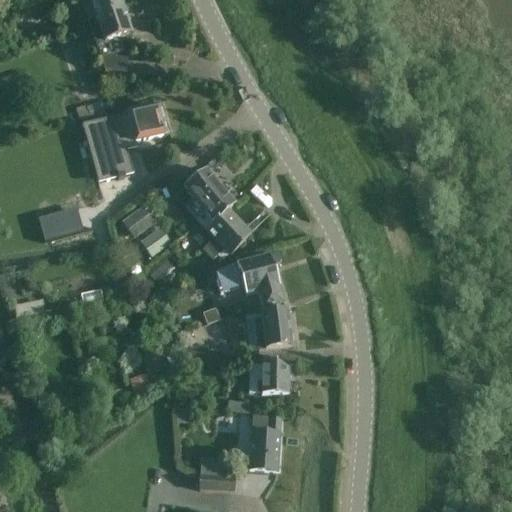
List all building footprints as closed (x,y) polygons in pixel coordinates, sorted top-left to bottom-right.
[(79,0),(83,11),(87,22),(95,19),(123,10),(119,0),(79,0)] [(104,44),(120,39),(131,35),(123,10),(95,19),(104,44)] [(29,93),(24,74),(0,81),(6,100),(29,93)] [(85,107),(70,113),(74,124),(90,118),(91,121),(106,116),(104,112),(108,111),(105,103),(102,104),(102,103),(86,109),(85,107)] [(126,116),(83,128),(99,186),(133,176),(124,148),(134,145),(136,144),(150,140),(163,137),(154,108),(153,108),(145,110),(126,116)] [(198,215),(192,220),(195,223),(203,216),(211,226),(227,213),(234,205),(206,172),(183,192),(197,210),(195,211),(198,215)] [(154,227),(142,210),(121,225),(134,242),(154,227)] [(211,262),(215,258),(221,264),(228,257),(236,251),(250,237),(227,213),(211,226),(203,216),(195,223),(213,241),(201,251),(211,262)] [(45,245),(61,241),(54,217),(39,222),(45,245)] [(170,246),(159,231),(140,245),(151,262),(170,246)] [(186,240),(175,248),(181,256),(192,248),(186,240)] [(268,258),(249,264),(237,269),(213,279),(219,297),(241,290),(244,300),(257,296),(262,312),(282,305),(277,288),(268,258)] [(145,274),(154,285),(172,269),(163,259),(145,274)] [(215,311),(201,316),(205,328),(219,323),(215,311)] [(258,321),(253,322),(257,353),(291,349),(286,313),(257,317),(258,321)] [(184,365),(207,365),(208,365),(208,349),(184,349),(184,365)] [(207,365),(208,380),(217,380),(217,364),(208,365),(207,365)] [(258,397),(283,397),(287,397),(287,367),(258,367),(258,368),(249,368),(248,395),(258,395),(258,397)] [(144,377),(128,383),(134,400),(150,394),(144,377)] [(250,407),(227,405),(227,413),(234,414),(234,418),(245,419),(245,414),(250,415),(250,407)] [(251,435),(248,473),(276,475),(280,420),(252,418),(251,435)] [(199,493),(233,495),(234,481),(200,479),(199,493)]
